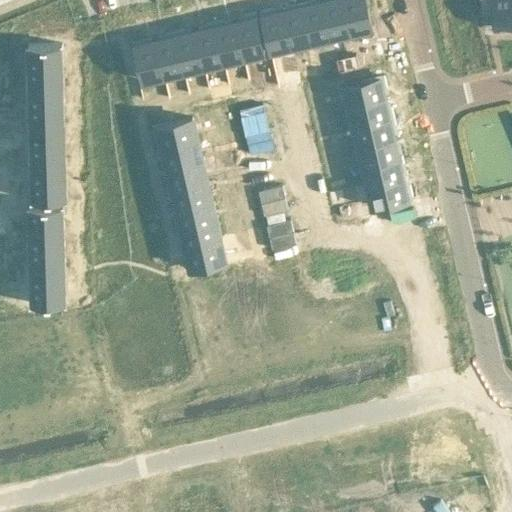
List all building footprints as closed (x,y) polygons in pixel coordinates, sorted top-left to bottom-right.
[(293,7),(283,9),(292,44),(311,39),(302,0),(300,0),(292,2),(293,7)] [(312,0),(302,0),(311,39),(331,35),(323,0),(321,0),(313,2),(312,0)] [(344,0),(323,0),(331,35),(351,30),(344,0)] [(344,0),(351,30),(372,25),(366,0),(344,0)] [(480,0),(481,15),(494,14),(494,26),(511,25),(511,22),(511,0),(480,0)] [(273,6),(261,9),(271,49),(292,44),(283,9),(274,11),(273,6)] [(245,18),(236,20),(244,55),(265,50),(256,10),(244,13),(245,18)] [(225,18),(215,20),(224,60),(244,55),(236,20),(226,22),(225,18)] [(206,27),(196,30),(204,64),(224,60),(215,20),(205,22),(206,27)] [(185,27),(175,29),(184,69),(204,64),(196,30),(187,32),(185,27)] [(167,36),(156,39),(165,74),(184,69),(175,29),(165,31),(167,36)] [(146,37),(135,40),(144,78),(165,74),(156,39),(147,41),(146,37)] [(63,42),(29,43),(30,63),(64,63),(63,42)] [(382,47),(372,49),(375,62),(385,59),(382,47)] [(356,53),(342,56),(345,69),(359,65),(356,53)] [(337,58),(327,60),(330,72),(340,70),(337,58)] [(64,63),(30,63),(30,83),(64,82),(64,63)] [(309,68),(298,70),(298,71),(300,79),(311,76),(309,68)] [(298,70),(286,73),(286,74),(288,82),(300,79),(298,71),(298,70)] [(270,73),(262,75),(265,87),(273,85),(270,73)] [(385,74),(345,83),(350,104),(385,96),(383,87),(388,86),(385,74)] [(249,77),(243,79),(245,92),(252,90),(250,82),(249,77)] [(318,81),(304,84),(307,94),(320,91),(318,81)] [(64,82),(30,83),(31,101),(31,102),(63,101),(63,102),(65,102),(65,101),(64,82)] [(218,85),(209,87),(210,88),(211,92),(212,99),(221,97),(218,85)] [(210,88),(201,90),(204,101),(212,99),(211,92),(210,88)] [(385,96),(350,104),(355,124),(394,115),(392,105),(387,106),(385,96)] [(31,101),(29,101),(30,121),(64,120),(63,102),(63,101),(31,102),(31,101)] [(230,101),(219,104),(222,117),(233,114),(230,101)] [(394,115),(355,124),(359,144),(394,136),(392,126),(397,125),(394,115)] [(160,135),(156,136),(158,143),(157,143),(158,146),(198,137),(193,116),(158,124),(160,135)] [(64,120),(30,121),(30,139),(64,139),(64,120)] [(236,128),(225,130),(228,144),(239,141),(236,128)] [(394,136),(359,144),(364,164),(404,155),(401,145),(397,146),(394,136)] [(198,137),(158,146),(160,155),(165,154),(167,165),(202,157),(198,137)] [(64,139),(30,139),(31,159),(32,159),(32,158),(66,157),(66,156),(65,156),(64,139)] [(241,148),(231,150),(235,166),(245,164),(241,148)] [(404,155),(364,164),(368,184),(403,176),(401,165),(406,164),(404,155)] [(66,157),(32,158),(32,159),(33,177),(67,177),(66,157)] [(170,175),(166,176),(167,183),(167,184),(167,186),(207,177),(202,157),(167,165),(170,175)] [(336,161),(323,164),(325,173),(338,170),(336,161)] [(338,170),(325,173),(328,185),(341,182),(338,170)] [(247,175),(236,178),(239,192),(251,189),(247,175)] [(403,176),(368,184),(373,205),(413,196),(410,183),(406,185),(403,176)] [(67,177),(33,177),(33,199),(67,198),(67,177)] [(207,177),(167,186),(170,196),(174,195),(177,206),(212,198),(207,177)] [(179,216),(174,217),(177,227),(217,218),(212,198),(177,206),(179,216)] [(63,204),(29,205),(30,225),(64,224),(63,204)] [(257,215),(245,218),(248,231),(260,229),(257,215)] [(217,218),(177,227),(177,229),(179,238),(184,237),(186,246),(221,238),(217,218)] [(64,224),(30,225),(31,244),(65,243),(64,224)] [(260,229),(248,231),(254,258),(266,255),(260,229)] [(188,255),(183,256),(186,268),(226,258),(221,238),(186,246),(188,255)] [(65,243),(31,244),(31,264),(65,263),(65,243)] [(65,263),(31,264),(32,283),(66,282),(65,263)] [(397,266),(383,269),(389,293),(402,289),(410,324),(414,323),(432,319),(436,318),(426,276),(401,282),(397,266)] [(373,288),(351,293),(360,329),(382,324),(375,296),(389,293),(383,269),(369,273),(373,288)] [(66,282),(32,283),(32,303),(66,302),(66,282)] [(326,283),(312,286),(317,309),(331,306),(338,334),(360,329),(351,293),(330,298),(326,283)] [(302,305),(280,310),(288,346),(310,341),(304,312),(317,309),(312,286),(298,289),(302,305)] [(255,299),(241,303),(246,326),(260,323),(266,351),(288,346),(280,310),(258,315),(255,299)] [(231,321),(205,327),(212,355),(210,356),(211,360),(213,360),(215,369),(219,368),(220,369),(237,365),(237,364),(241,364),(233,329),(246,326),(241,303),(227,306),(231,321)] [(28,352),(14,356),(20,379),(33,376),(41,410),(65,405),(65,406),(66,406),(56,362),(55,362),(55,363),(32,368),(28,352)] [(4,375),(0,375),(0,420),(9,419),(9,418),(14,417),(6,382),(20,379),(14,356),(1,359),(4,375)] [(80,356),(56,362),(66,406),(69,405),(86,401),(90,400),(87,385),(89,385),(88,381),(86,381),(80,356)] [(452,433),(429,439),(438,477),(460,472),(466,499),(483,495),(473,451),(457,454),(452,433)] [(410,466),(395,469),(405,511),(412,511),(422,510),(415,483),(438,477),(429,439),(405,445),(410,466)] [(376,451),(352,457),(361,495),(383,490),(388,511),(405,511),(395,469),(381,472),(376,451)] [(333,484),(319,487),(324,511),(341,511),(339,501),(361,495),(352,457),(328,463),(333,484)] [(276,474),(275,474),(283,511),(289,511),(306,508),(307,511),(324,511),(319,487),(304,490),(299,469),(276,475),(276,474)] [(244,502),(240,503),(241,508),(242,511),(283,511),(275,474),(257,478),(257,479),(251,480),(256,501),(245,504),(244,502)]
